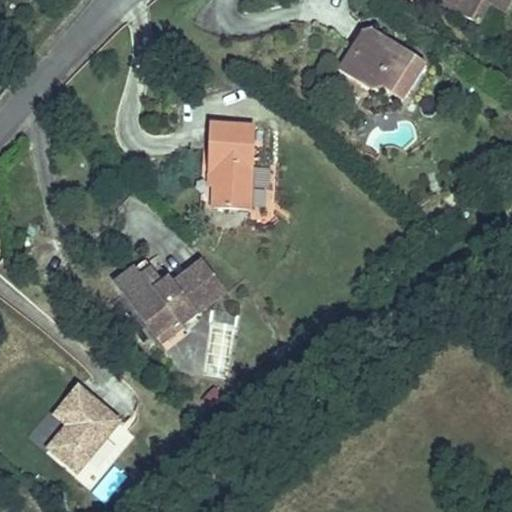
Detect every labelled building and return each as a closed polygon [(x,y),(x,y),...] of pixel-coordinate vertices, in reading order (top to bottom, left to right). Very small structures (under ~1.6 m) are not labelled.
[(455,0),(452,6),(480,20),(490,1),(490,0),(455,0)] [(511,0),(490,0),(490,1),(506,9),(511,0)] [(388,45),(385,32),(376,26),(362,30),(338,64),(369,86),(385,83),(403,96),(427,61),(407,47),(402,54),(388,45)] [(407,47),(385,32),(388,45),(402,54),(407,47)] [(212,121),(211,160),(216,160),(213,201),(251,203),(254,122),(212,121)] [(157,280),(137,295),(150,312),(142,319),(152,331),(172,316),(176,321),(223,284),(200,253),(169,278),(161,284),(157,280)] [(166,274),(157,280),(161,284),(169,278),(166,274)] [(150,312),(137,295),(129,302),(142,319),(150,312)] [(172,316),(152,331),(156,336),(176,321),(172,316)] [(62,392),(102,426),(113,413),(73,379),(62,392)] [(69,464),(102,426),(62,392),(59,395),(63,399),(53,410),(61,417),(41,441),(69,464)] [(63,399),(59,395),(49,407),(53,410),(63,399)] [(108,505),(128,474),(111,463),(91,494),(108,505)]
